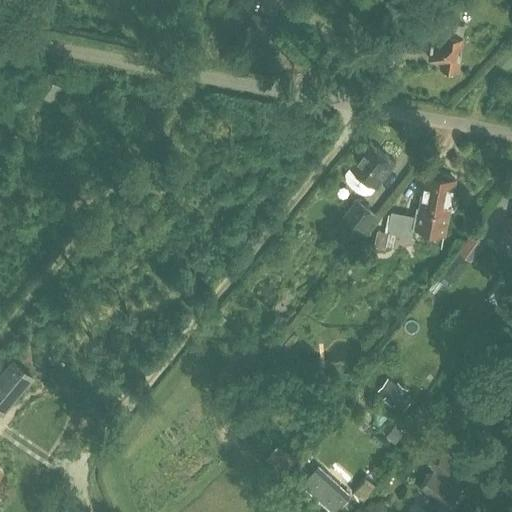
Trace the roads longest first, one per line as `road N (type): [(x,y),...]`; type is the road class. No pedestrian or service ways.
road 1 (unclassified): [(511,135),(0,39)]
road 2 (track): [(360,107),(92,448),(81,472),(86,511)]
road 3 (track): [(0,335),(200,76)]
